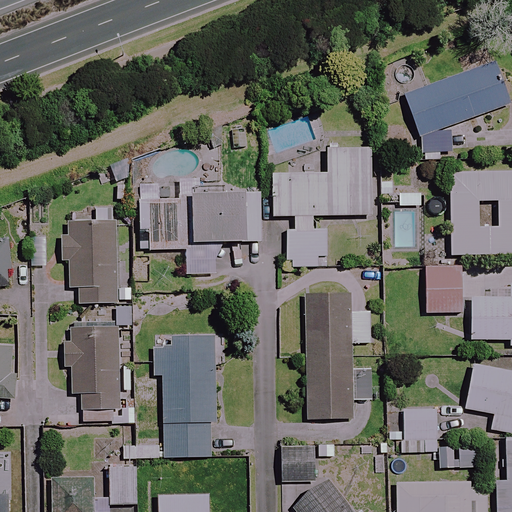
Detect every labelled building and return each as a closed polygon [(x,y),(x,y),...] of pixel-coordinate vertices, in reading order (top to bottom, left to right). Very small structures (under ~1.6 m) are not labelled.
[(510,107),(495,64),(404,96),(419,139),(510,107)] [(371,150),(328,150),(328,176),(273,176),(273,218),(296,218),(296,231),(287,231),(287,268),(327,268),(327,232),(312,232),(312,218),(371,218),(371,150)] [(511,256),(511,174),(451,175),(452,257),(511,256)] [(160,183),(139,184),(133,184),(134,209),(139,209),(141,252),(184,251),(185,279),(218,278),(217,244),(261,243),(260,192),(202,194),(202,182),(178,183),(178,198),(160,199),(160,183)] [(421,195),(400,194),(399,207),(420,208),(421,195)] [(130,290),(116,290),(115,224),(108,225),(107,210),(96,210),(96,225),(72,226),(72,240),(65,240),(65,261),(71,260),(72,289),(80,289),(81,306),(116,305),(122,305),(122,302),(131,301),(130,290)] [(12,241),(0,240),(0,287),(12,288),(12,241)] [(461,277),(451,271),(426,271),(425,314),(461,314),(461,286),(461,277)] [(511,346),(511,285),(510,285),(510,288),(491,288),(490,300),(471,299),(471,341),(510,341),(510,347),(511,346)] [(352,345),(352,313),(350,313),(350,296),(307,296),(306,420),(352,421),(352,345)] [(133,325),(131,309),(111,310),(113,327),(133,325)] [(83,422),(111,423),(111,414),(117,414),(117,392),(130,392),(131,369),(117,369),(118,329),(70,327),(70,340),(66,340),(65,368),(73,368),(72,396),(84,396),(83,422)] [(157,378),(164,378),(166,459),(171,459),(171,473),(191,473),(191,458),(211,457),(210,421),(215,421),(213,339),(175,340),(175,351),(157,351),(157,378)] [(11,350),(0,349),(0,399),(16,399),(16,375),(11,375),(11,350)] [(511,373),(473,366),(465,410),(494,415),(491,430),(511,433),(511,373)] [(402,433),(388,433),(388,443),(402,443),(402,454),(436,454),(437,411),(402,411),(402,433)] [(511,511),(511,441),(505,442),(507,483),(495,483),(496,511),(511,511)] [(481,470),(480,447),(453,448),(454,470),(481,470)] [(314,449),(283,449),(282,481),(313,482),(314,449)] [(136,468),(109,467),(108,505),(136,506),(136,468)] [(92,511),(93,481),(55,480),(54,511),(92,511)] [(350,511),(327,482),(292,509),(294,511),(350,511)] [(471,482),(397,482),(395,511),(487,511),(488,487),(471,487),(471,482)] [(9,511),(9,498),(0,497),(0,511),(9,511)] [(208,511),(209,497),(159,497),(158,511),(208,511)]
